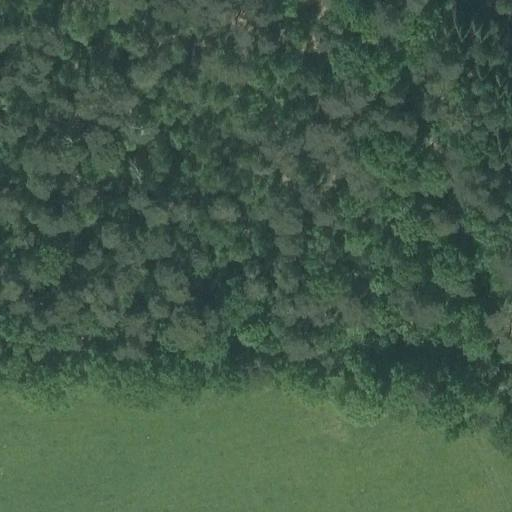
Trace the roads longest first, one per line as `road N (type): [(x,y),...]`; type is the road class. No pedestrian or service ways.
road 1 (track): [(511,313),(477,322),(0,324)]
road 2 (track): [(412,72),(506,316)]
